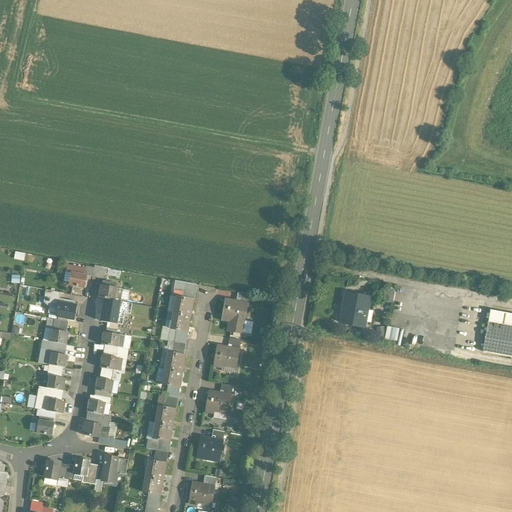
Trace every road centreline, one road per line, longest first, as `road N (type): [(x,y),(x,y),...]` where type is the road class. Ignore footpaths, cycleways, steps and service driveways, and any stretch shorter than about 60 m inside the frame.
road 1 (secondary): [(257,511),(352,0)]
road 2 (track): [(35,0),(12,97),(323,155)]
road 3 (residential): [(170,511),(208,294)]
road 4 (residential): [(61,447),(82,381),(87,299)]
